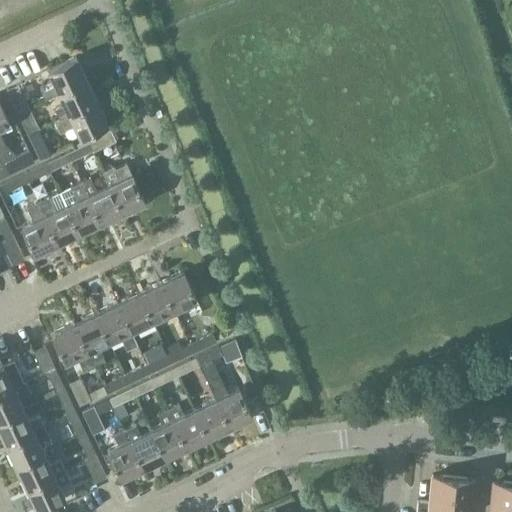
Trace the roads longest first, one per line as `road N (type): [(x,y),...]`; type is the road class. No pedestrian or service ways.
road 1 (residential): [(0,312),(178,230),(185,216),(103,10)]
road 2 (residential): [(141,511),(282,449)]
